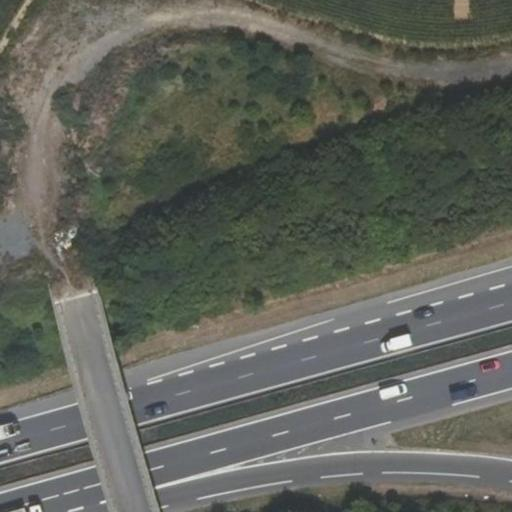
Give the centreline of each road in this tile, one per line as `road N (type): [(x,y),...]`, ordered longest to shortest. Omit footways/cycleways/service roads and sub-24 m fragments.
road 1 (unclassified): [(96,320),(70,194),(82,89),(153,35),(251,27),(431,83),(511,70)]
road 2 (trunk): [(511,305),(0,444)]
road 3 (trunk): [(101,493),(511,371)]
road 4 (trunk): [(101,493),(176,491),(386,462),(511,474)]
road 5 (unclassified): [(96,320),(146,511)]
